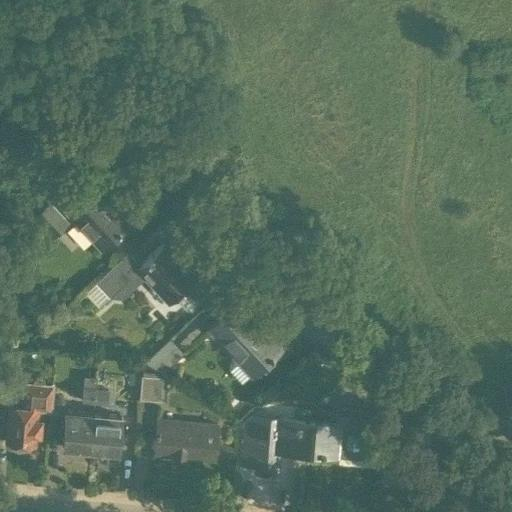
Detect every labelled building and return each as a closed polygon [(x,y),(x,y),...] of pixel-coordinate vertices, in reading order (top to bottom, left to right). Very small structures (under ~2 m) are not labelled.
[(93,187),(69,211),(73,216),(103,246),(127,223),(113,208),(123,198),(106,180),(97,188),(96,190),(93,187)] [(49,202),(33,217),(51,237),(67,222),(49,202)] [(170,299),(196,276),(163,241),(135,268),(138,271),(141,268),(170,299)] [(115,262),(95,281),(109,296),(129,277),(115,262)] [(252,374),(281,347),(237,300),(208,327),(252,374)] [(161,372),(183,350),(169,336),(143,360),(161,372)] [(140,373),(138,398),(159,400),(162,375),(140,373)] [(41,419),(37,418),(38,407),(50,408),(52,384),(24,382),(22,405),(10,404),(7,441),(10,441),(12,445),(18,445),(22,442),(35,443),(36,432),(40,432),(41,419)] [(92,413),(94,413),(94,401),(95,388),(83,387),(82,400),(93,401),(92,413)] [(107,402),(108,389),(95,388),(94,401),(107,402)] [(320,453),(324,453),(325,452),(337,453),(339,423),(295,419),(297,394),(281,392),(279,415),(251,413),(242,422),(238,466),(278,469),(281,449),(320,451),(320,453)] [(76,447),(91,448),(94,413),(92,413),(66,411),(63,446),(66,446),(67,449),(74,449),(76,447)] [(94,413),(91,448),(105,449),(107,452),(114,453),(116,450),(119,450),(122,415),(94,413)] [(185,453),(185,456),(215,459),(218,424),(158,418),(155,454),(175,455),(175,452),(185,453)]
